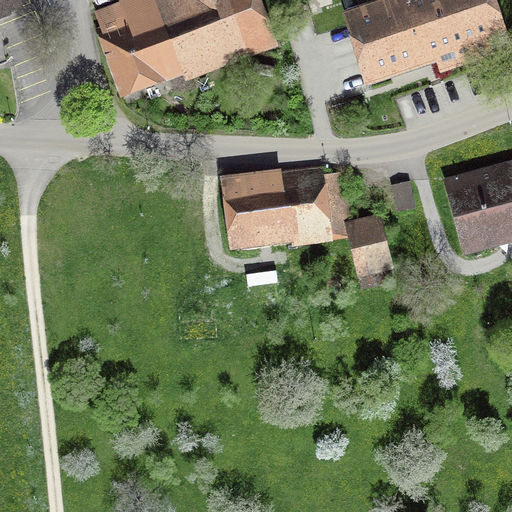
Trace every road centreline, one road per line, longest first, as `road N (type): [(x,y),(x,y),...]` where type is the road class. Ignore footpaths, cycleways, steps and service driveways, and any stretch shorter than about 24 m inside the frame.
road 1 (tertiary): [(116,142),(397,146),(511,113)]
road 2 (track): [(55,511),(30,252),(34,139)]
